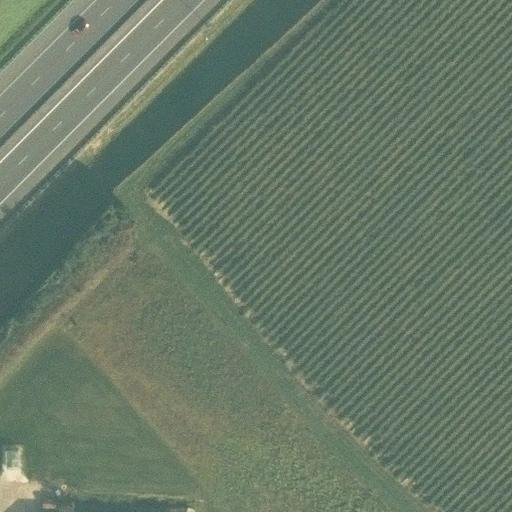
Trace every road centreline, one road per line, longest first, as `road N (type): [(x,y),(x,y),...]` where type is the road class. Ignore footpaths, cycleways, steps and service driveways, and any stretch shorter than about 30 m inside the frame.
road 1 (motorway): [(0,187),(189,0)]
road 2 (motorway): [(113,0),(0,113)]
